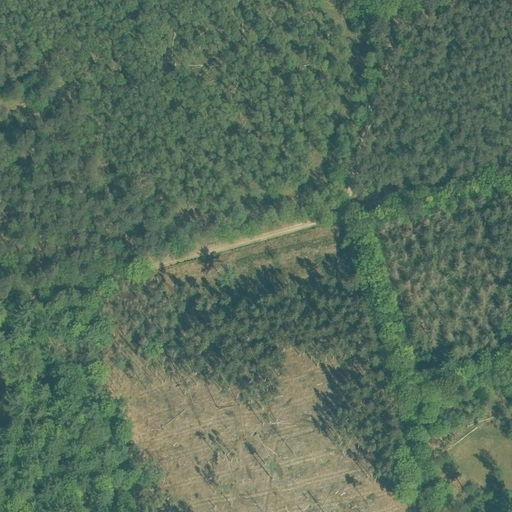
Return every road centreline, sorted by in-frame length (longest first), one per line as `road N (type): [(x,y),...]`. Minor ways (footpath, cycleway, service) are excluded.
road 1 (track): [(0,305),(511,172)]
road 2 (track): [(406,0),(347,215),(397,401)]
